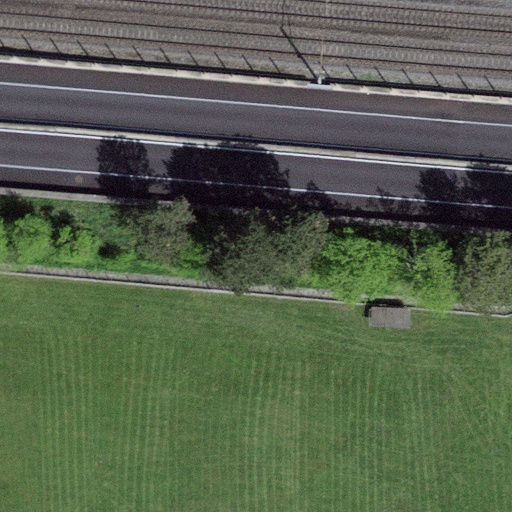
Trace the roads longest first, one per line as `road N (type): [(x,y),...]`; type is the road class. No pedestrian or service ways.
road 1 (motorway): [(511,142),(0,104)]
road 2 (motorway): [(0,150),(511,188)]
